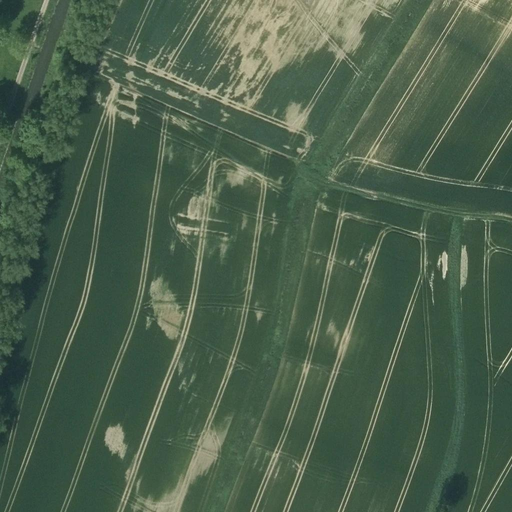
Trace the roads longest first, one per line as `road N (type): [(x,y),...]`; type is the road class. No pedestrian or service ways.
road 1 (track): [(511,217),(420,205),(304,176)]
road 2 (track): [(46,0),(0,134)]
